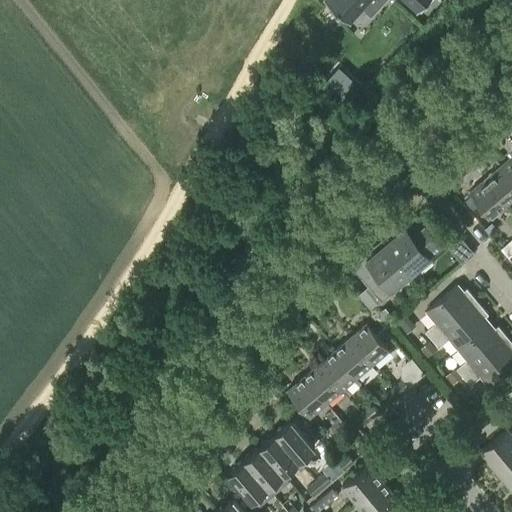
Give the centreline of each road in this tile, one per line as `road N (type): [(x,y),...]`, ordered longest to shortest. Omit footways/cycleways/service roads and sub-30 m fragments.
road 1 (tertiary): [(118,511),(194,384),(276,272),(419,125),(511,49)]
road 2 (track): [(0,464),(150,250),(275,18)]
road 3 (residential): [(483,511),(452,462),(511,403)]
